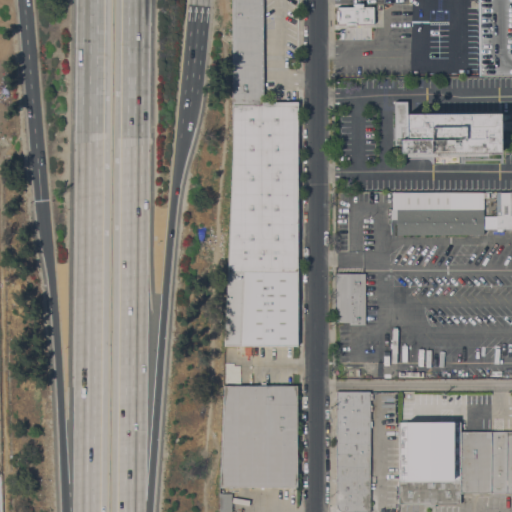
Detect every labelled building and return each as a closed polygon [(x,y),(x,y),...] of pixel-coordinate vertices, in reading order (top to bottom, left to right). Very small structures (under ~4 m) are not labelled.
[(232,149),(231,0),(262,0),(263,102),(298,102),(298,106),(297,106),(297,346),(224,346),(228,272),(232,149)] [(511,0),(511,74),(479,75),(478,0),(511,0)] [(335,7),(347,7),(347,3),(360,3),(360,7),(365,7),(365,5),(370,5),(370,7),(373,7),(373,24),(353,24),(353,25),(335,25),(335,7)] [(400,145),(394,145),(394,101),(405,101),(405,114),(499,113),(500,120),(511,120),(511,130),(507,130),(507,137),(500,137),(500,152),(400,153),(400,145)] [(483,192),(483,193),(488,193),(488,198),(483,198),(483,206),(483,228),(483,234),(396,235),(396,219),(390,219),(390,209),(392,209),(392,193),(448,193),(483,192)] [(483,230),(483,228),(483,206),(494,206),(494,230),(483,230)] [(335,273),(365,273),(364,325),(349,325),(349,323),(335,323),(335,273)] [(296,386),(296,487),(219,487),(223,386),(296,386)] [(335,393),(369,393),(369,511),(342,511),(340,511),(338,510),(336,508),(336,505),(335,393)] [(459,493),(459,503),(399,504),(398,422),(459,422),(459,432),(460,432),(460,493),(459,493)] [(511,492),(460,493),(460,432),(511,432),(511,492)] [(231,511),(217,511),(218,493),(231,493),(231,511)]
